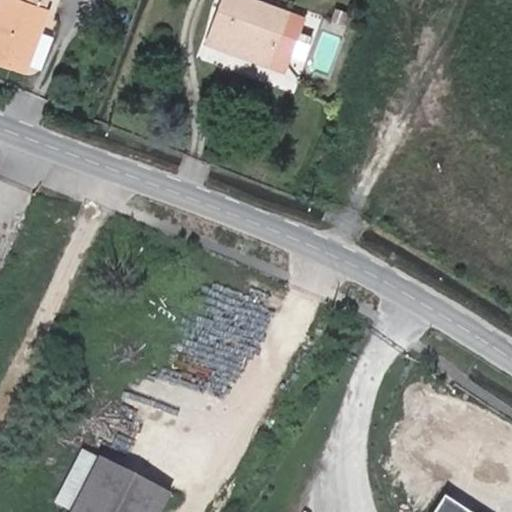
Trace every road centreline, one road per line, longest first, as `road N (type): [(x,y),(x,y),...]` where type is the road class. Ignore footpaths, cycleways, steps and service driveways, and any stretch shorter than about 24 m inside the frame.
road 1 (residential): [(511,359),(321,239),(0,116)]
road 2 (unknown): [(90,196),(0,400)]
